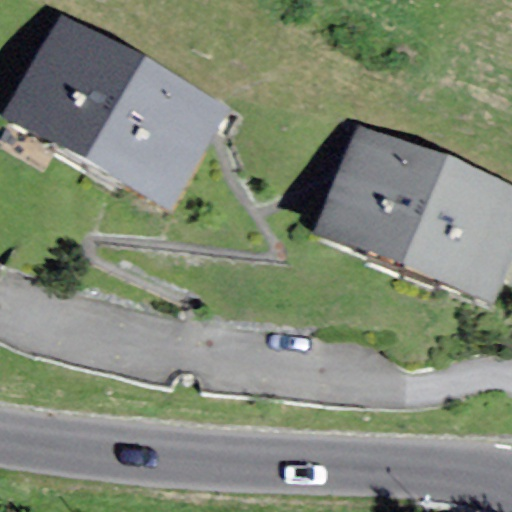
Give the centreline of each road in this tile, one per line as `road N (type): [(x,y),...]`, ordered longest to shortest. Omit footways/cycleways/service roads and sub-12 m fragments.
road 1 (secondary): [(511,486),(0,436)]
road 2 (track): [(219,148),(276,252),(88,241),(111,267),(186,304),(183,358)]
